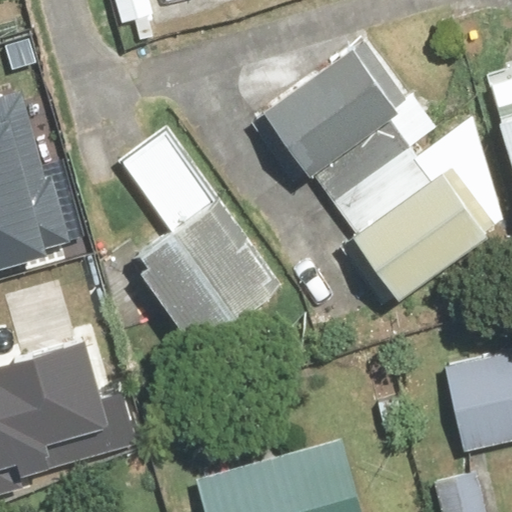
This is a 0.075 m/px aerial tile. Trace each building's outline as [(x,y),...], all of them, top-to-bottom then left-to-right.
[(283,99),(330,163),(422,95),(375,32),(283,99)] [(0,250),(77,227),(31,73),(0,82),(0,250)] [(511,73),(499,77),(511,122),(511,73)] [(303,279),(179,121),(129,161),(181,227),(148,253),(221,345),(303,279)] [(433,122),(344,195),(421,290),(511,216),(433,122)] [(0,362),(1,365),(0,365),(0,463),(59,448),(54,428),(111,413),(87,322),(0,345),(0,362)] [(511,353),(453,366),(469,445),(511,436),(511,353)] [(378,511),(354,429),(208,473),(220,511),(378,511)] [(498,511),(488,462),(443,472),(451,511),(498,511)]
